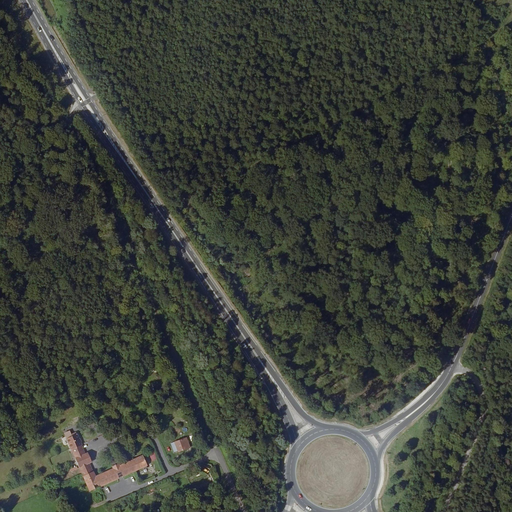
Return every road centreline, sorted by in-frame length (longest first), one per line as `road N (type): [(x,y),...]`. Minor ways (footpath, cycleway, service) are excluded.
road 1 (primary): [(26,0),(107,136),(260,361)]
road 2 (unclassified): [(243,511),(72,124)]
road 3 (secondary): [(511,216),(452,365)]
road 4 (track): [(0,326),(117,224)]
